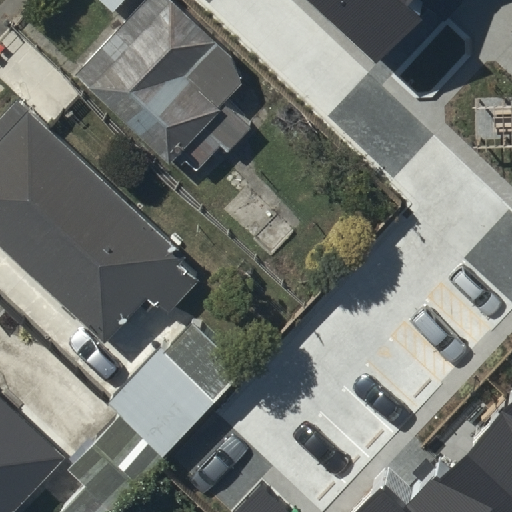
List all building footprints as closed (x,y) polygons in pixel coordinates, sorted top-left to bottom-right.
[(253,54),(195,0),(119,0),(67,55),(170,152),(177,145),(195,162),(223,133),(228,138),(249,116),(221,89),(253,54)] [(320,0),(387,63),(434,13),(420,0),(320,0)] [(174,219),(22,73),(0,96),(0,220),(96,313),(141,267),(163,288),(196,254),(166,226),(174,219)] [(0,488),(56,430),(0,375),(0,488)] [(246,377),(188,430),(253,492),(308,436),(246,377)] [(388,470),(349,511),(511,511),(511,380),(410,490),(388,470)] [(109,511),(158,460),(116,418),(68,469),(84,485),(58,511),(109,511)]
